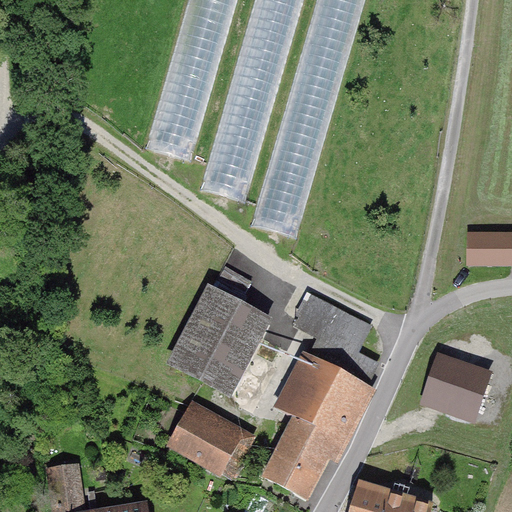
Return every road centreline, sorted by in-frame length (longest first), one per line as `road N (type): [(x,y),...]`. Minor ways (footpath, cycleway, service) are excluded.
road 1 (track): [(0,155),(11,119),(83,124),(295,275),(410,338)]
road 2 (residential): [(326,511),(423,322),(452,302),(511,288)]
